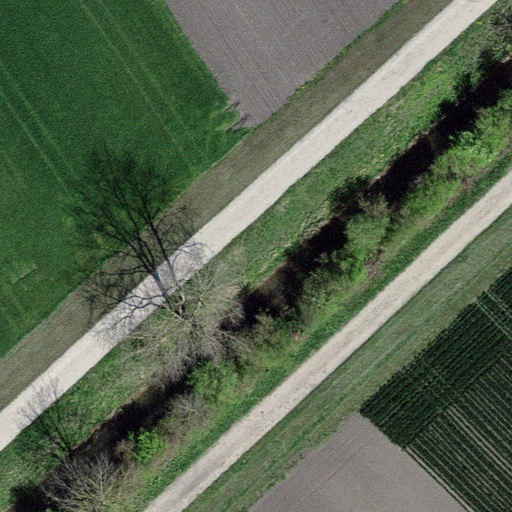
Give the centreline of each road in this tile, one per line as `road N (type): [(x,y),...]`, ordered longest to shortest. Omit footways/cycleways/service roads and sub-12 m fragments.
road 1 (track): [(482,0),(0,435)]
road 2 (track): [(171,511),(511,200)]
